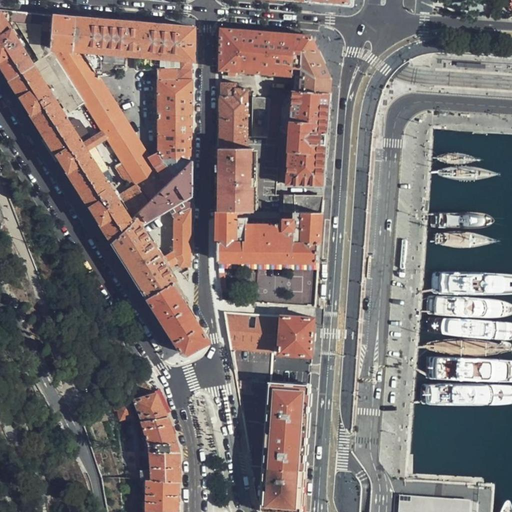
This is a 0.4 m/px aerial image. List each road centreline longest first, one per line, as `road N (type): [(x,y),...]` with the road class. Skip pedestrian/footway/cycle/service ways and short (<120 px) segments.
road 1 (secondary): [(347,92),(320,511)]
road 2 (residential): [(217,369),(203,268),(209,12)]
road 3 (residential): [(0,112),(178,382)]
road 4 (residential): [(0,292),(88,461),(101,511)]
road 5 (tertiary): [(209,12),(378,20)]
road 6 (residential): [(217,369),(250,511)]
road 7 (tertiary): [(74,0),(209,12)]
road 8 (secondary): [(378,20),(511,28)]
road 9 (residential): [(178,382),(193,511)]
